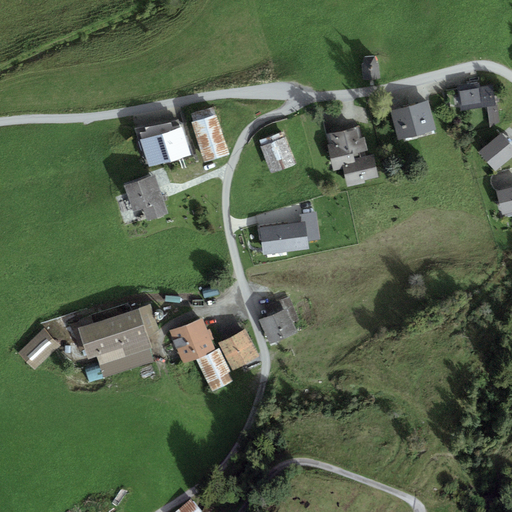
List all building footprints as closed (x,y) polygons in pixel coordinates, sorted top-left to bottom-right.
[(375,56),(364,56),(361,63),(363,80),(380,78),(379,61),(375,56)] [(487,86),(459,92),(462,110),(487,107),(490,127),(500,123),(498,104),(496,105),(494,91),(487,86)] [(428,101),(409,106),(416,136),(436,131),(428,101)] [(416,136),(409,106),(391,111),(399,141),(416,136)] [(195,122),(192,123),(204,162),(228,155),(214,108),(192,114),(195,122)] [(328,145),(326,134),(321,110),(305,114),(312,149),(328,145)] [(179,120),(135,129),(149,167),(191,155),(179,120)] [(359,127),(326,134),(328,145),(334,171),(343,169),(347,187),(366,183),(366,180),(378,177),(374,155),(358,159),(357,153),(367,150),(364,136),(361,136),(359,127)] [(283,133),(260,141),(272,174),(295,166),(283,133)] [(511,145),(502,133),(479,152),(494,170),(511,155),(511,145)] [(142,197),(160,192),(155,175),(124,185),(132,212),(145,208),(142,197)] [(511,190),(501,193),(505,214),(511,212),(511,190)] [(160,192),(142,197),(145,208),(149,220),(168,214),(160,192)] [(300,215),(301,222),(305,222),(307,241),(320,239),(317,213),(300,215)] [(301,222),(259,228),(263,254),(308,248),(307,241),(305,222),(301,222)] [(265,306),(269,316),(287,309),(293,306),(289,296),(265,306)] [(94,324),(79,329),(89,360),(97,357),(100,366),(85,370),(89,383),(154,361),(146,336),(159,332),(150,305),(94,324)] [(269,316),(260,320),(270,345),(298,333),(287,309),(269,316)] [(202,318),(169,331),(181,362),(215,349),(211,340),(213,339),(210,329),(207,330),(202,318)] [(45,329),(19,353),(35,371),(61,346),(45,329)] [(246,332),(221,343),(232,370),(258,359),(246,332)] [(219,350),(197,361),(212,391),(234,381),(219,350)] [(191,499),(175,511),(212,511),(215,505),(207,501),(202,511),(191,499)]
